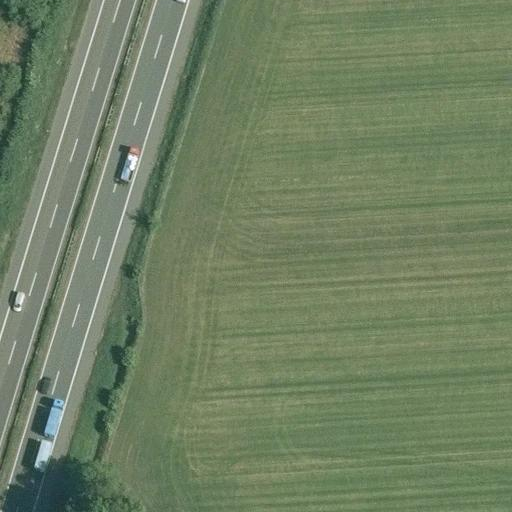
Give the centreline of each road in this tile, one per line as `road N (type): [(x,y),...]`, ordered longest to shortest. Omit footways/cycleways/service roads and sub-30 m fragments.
road 1 (motorway): [(28,511),(182,0)]
road 2 (motorway): [(105,0),(0,348)]
